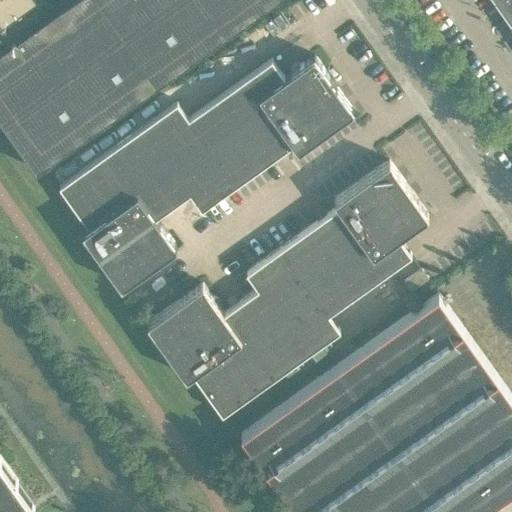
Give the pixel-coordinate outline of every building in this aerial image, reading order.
[(272,0),(67,0),(32,25),(20,9),(32,0),(0,0),(0,117),(36,168),(272,0)] [(502,8),(511,0),(494,0),(496,2),(497,2),(502,8)] [(510,19),(511,22),(511,0),(502,8),(506,15),(509,20),(510,19)] [(271,56),(188,115),(236,182),(293,141),(298,147),(353,108),(313,53),(284,74),(271,56)] [(236,182),(188,115),(176,99),(59,183),(88,224),(82,229),(121,284),(176,245),(155,215),(189,190),(201,207),(236,182)] [(338,203),(280,245),(328,311),(411,252),(398,234),(428,213),(389,158),(334,197),(338,203)] [(339,327),(328,311),(280,245),(246,269),(258,286),(223,310),(202,281),(147,320),(186,375),(192,370),(222,411),(339,327)] [(403,279),(410,289),(428,276),(421,267),(403,279)] [(511,395),(438,291),(241,431),(299,511),(474,511),(511,485),(511,395)] [(278,392),(282,398),(395,320),(389,312),(347,341),(348,343),(278,392)] [(0,455),(0,511),(21,511),(34,503),(0,455)]
